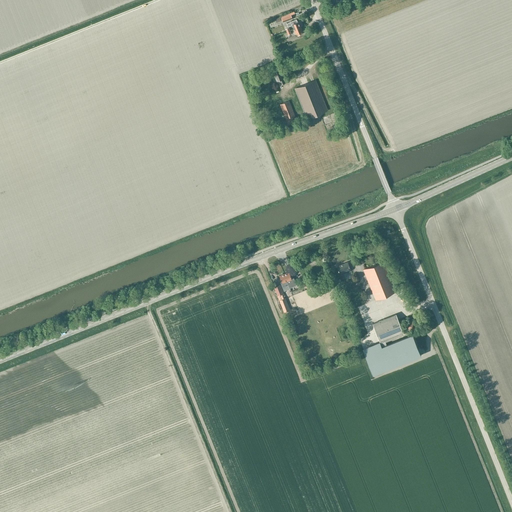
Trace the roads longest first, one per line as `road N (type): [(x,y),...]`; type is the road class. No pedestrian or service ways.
road 1 (tertiary): [(395,209),(0,360)]
road 2 (unclassified): [(511,503),(395,209)]
road 3 (unclassified): [(395,209),(313,0)]
road 4 (tertiary): [(511,156),(395,209)]
